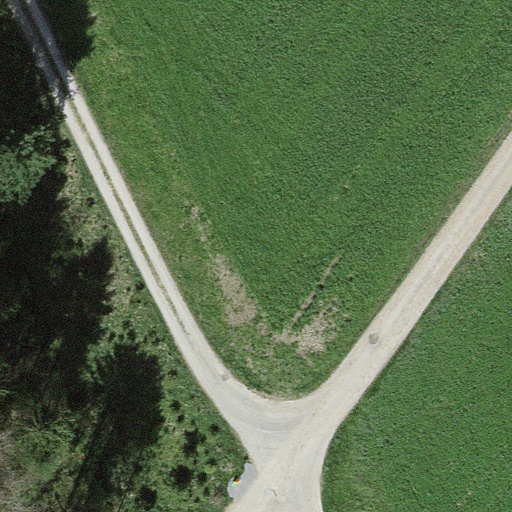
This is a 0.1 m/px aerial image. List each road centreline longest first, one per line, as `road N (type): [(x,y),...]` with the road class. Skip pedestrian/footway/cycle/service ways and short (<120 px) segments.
road 1 (track): [(280,474),(44,0)]
road 2 (track): [(280,474),(511,152)]
